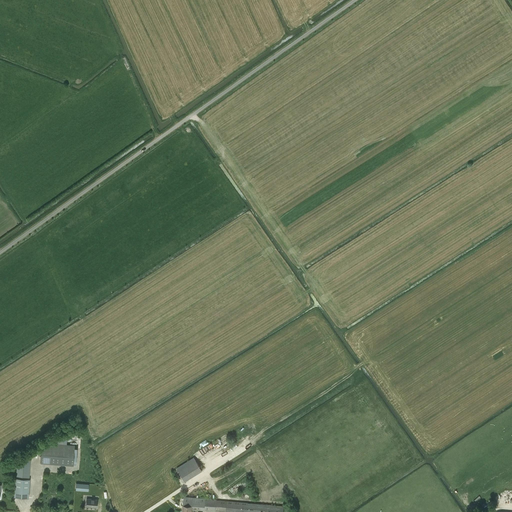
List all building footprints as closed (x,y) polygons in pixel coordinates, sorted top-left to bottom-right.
[(40,463),(73,466),(75,445),(42,442),(40,463)] [(17,455),(14,497),(28,498),(31,456),(17,455)] [(194,457),(179,466),(177,468),(185,481),(202,471),(194,457)] [(233,485),(235,491),(247,486),(245,480),(233,485)] [(184,496),(183,506),(182,511),(191,511),(192,510),(218,511),(283,511),(284,506),(217,500),(217,499),(184,496)] [(87,499),(86,506),(97,507),(97,499),(87,499)]
